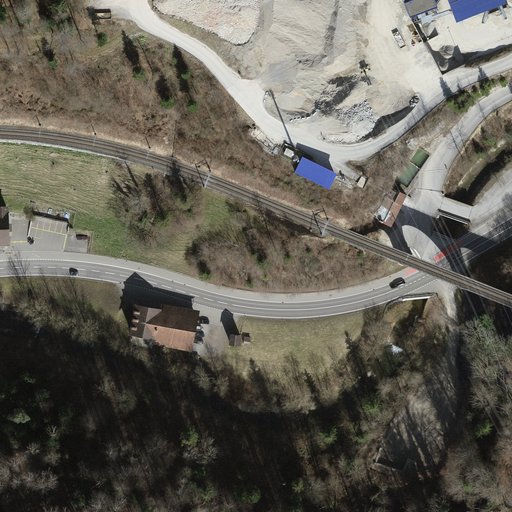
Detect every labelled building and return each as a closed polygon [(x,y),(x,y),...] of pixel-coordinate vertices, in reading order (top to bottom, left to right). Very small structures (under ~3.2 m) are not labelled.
[(435,8),(432,0),(416,0),(404,5),(409,17),(435,8)] [(502,0),(447,0),(455,21),(504,3),(502,0)] [(299,175),(291,190),(328,210),(336,194),(299,175)] [(0,243),(10,243),(8,211),(0,211),(0,243)] [(196,317),(138,302),(131,333),(188,348),(196,317)]
